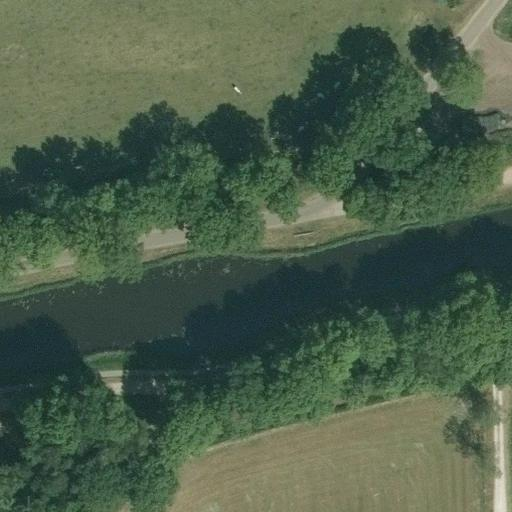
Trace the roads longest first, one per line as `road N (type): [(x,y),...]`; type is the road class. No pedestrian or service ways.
road 1 (unclassified): [(0,271),(320,210),(498,0)]
road 2 (track): [(190,389),(313,344),(494,304)]
road 3 (track): [(494,304),(501,511)]
road 4 (track): [(0,404),(96,388),(190,389)]
road 5 (track): [(335,201),(374,206),(511,175)]
road 6 (track): [(95,511),(190,389)]
